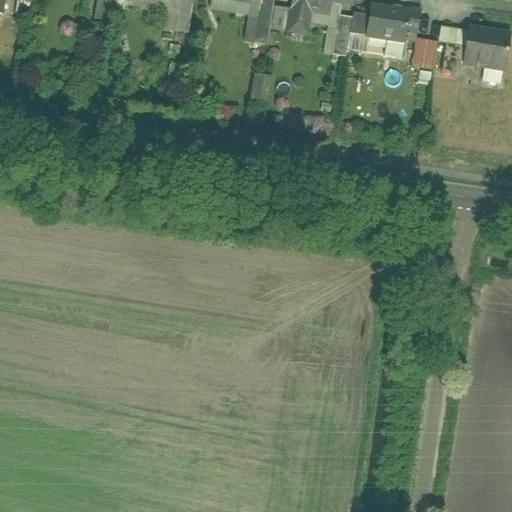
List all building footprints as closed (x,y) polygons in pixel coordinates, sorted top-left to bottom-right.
[(113,16),(115,0),(100,0),(99,15),(113,16)] [(306,38),(309,18),(329,20),(330,10),(341,11),(342,0),(290,0),(285,35),(306,38)] [(370,5),(365,40),(402,46),(404,34),(415,36),(419,11),(411,10),(411,12),(370,5)] [(469,29),(461,68),(505,76),(511,37),(469,29)] [(270,106),(275,80),(258,77),(253,103),(270,106)]
